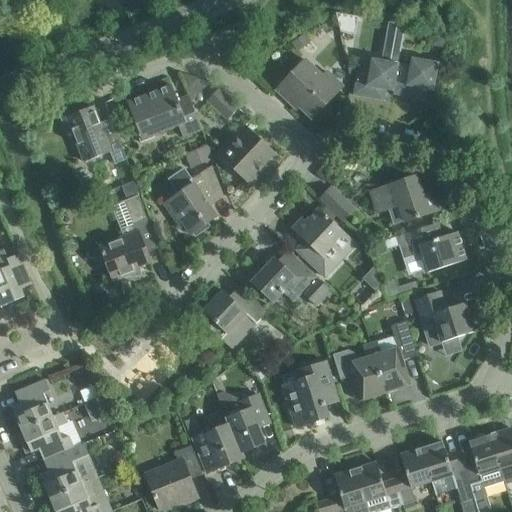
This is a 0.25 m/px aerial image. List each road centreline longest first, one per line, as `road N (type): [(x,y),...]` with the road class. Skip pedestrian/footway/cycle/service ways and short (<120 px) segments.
road 1 (residential): [(310,152),(332,140),(395,137),(436,150),(463,173),(498,252),(493,379)]
road 2 (residential): [(493,379),(462,403),(307,450),(231,511)]
road 3 (residential): [(310,152),(199,55),(120,85)]
road 4 (residential): [(157,318),(310,152)]
